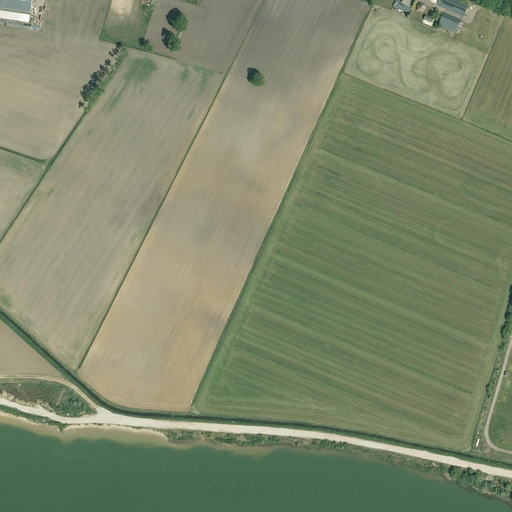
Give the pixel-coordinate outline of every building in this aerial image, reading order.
[(0,0),(0,8),(30,13),(32,0),(0,0)] [(410,0),(396,0),(394,5),(410,12),(415,2),(410,0)] [(469,5),(457,0),(438,0),(436,5),(463,17),(469,5)] [(9,20),(23,21),(24,13),(9,12),(9,20)] [(438,25),(455,32),(460,21),(443,13),(438,25)] [(433,18),(426,15),(423,20),(432,23),(433,18)]
